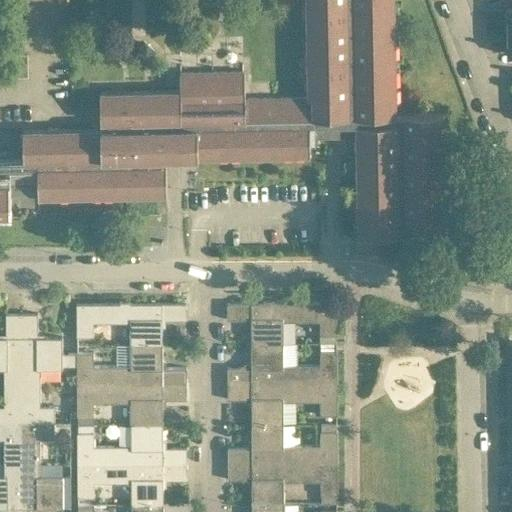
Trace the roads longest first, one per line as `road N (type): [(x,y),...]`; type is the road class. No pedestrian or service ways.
road 1 (residential): [(203,271),(354,270),(468,303)]
road 2 (residential): [(207,511),(203,271)]
road 3 (residential): [(470,511),(468,303)]
road 4 (residential): [(0,273),(203,271)]
road 5 (unknown): [(203,271),(207,221),(321,214)]
road 6 (residential): [(511,146),(456,0)]
